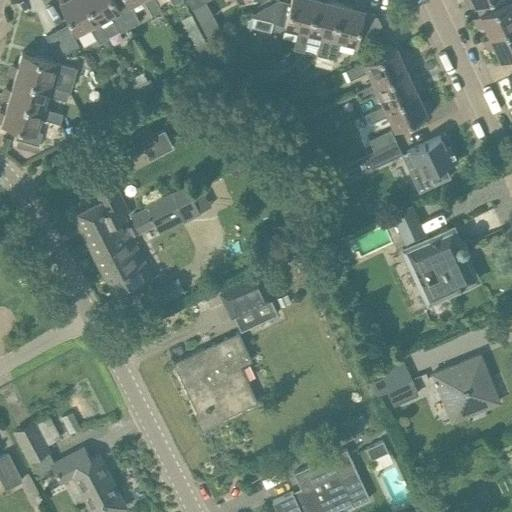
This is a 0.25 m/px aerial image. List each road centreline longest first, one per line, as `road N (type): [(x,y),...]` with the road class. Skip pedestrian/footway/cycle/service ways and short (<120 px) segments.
road 1 (unclassified): [(193,511),(93,317)]
road 2 (residential): [(511,175),(430,0)]
road 3 (unclassified): [(93,317),(0,167)]
